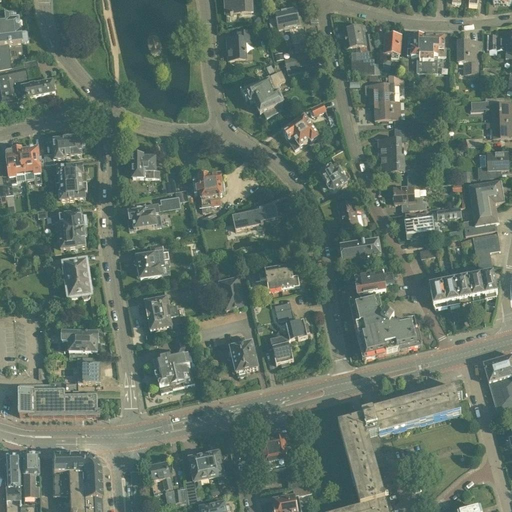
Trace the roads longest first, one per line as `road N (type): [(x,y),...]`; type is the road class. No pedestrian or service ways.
road 1 (residential): [(452,358),(370,197),(316,0)]
road 2 (residential): [(105,116),(108,245),(130,436)]
road 3 (residential): [(344,380),(311,210),(281,168),(223,134)]
road 4 (residential): [(223,134),(203,0)]
road 5 (residential): [(43,0),(53,41),(105,116)]
road 6 (secondary): [(0,431),(44,439),(130,436)]
road 7 (residential): [(439,27),(322,0)]
road 8 (residential): [(223,134),(105,116)]
